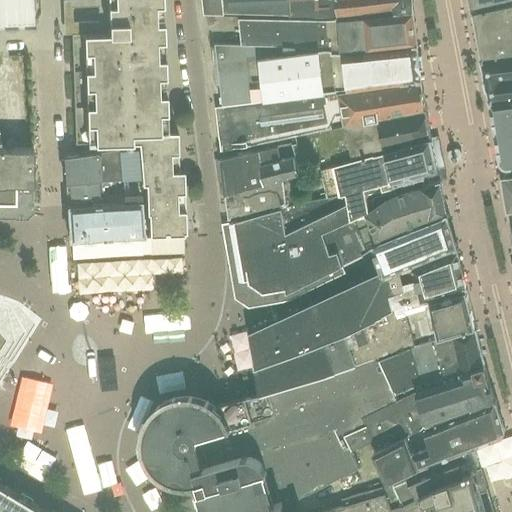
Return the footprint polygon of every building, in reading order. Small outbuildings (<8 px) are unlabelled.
[(0,0),(0,23),(6,24),(6,25),(12,25),(13,24),(22,24),(22,22),(35,22),(34,10),(36,10),(35,0),(0,0)] [(108,0),(108,4),(100,4),(100,21),(109,20),(109,31),(71,33),(72,40),(73,63),(73,75),(74,99),(75,112),(76,134),(76,143),(138,141),(139,147),(141,175),(142,183),(146,183),(147,212),(149,212),(149,234),(151,234),(151,232),(164,231),(164,234),(169,233),(169,231),(182,230),(182,233),(186,233),(186,229),(183,229),(183,211),(185,211),(185,209),(178,209),(177,192),(184,191),(184,189),(182,190),(181,172),(183,172),(183,169),(179,169),(172,170),(171,150),(176,150),(175,132),(177,132),(177,130),(168,131),(161,131),(160,111),(165,110),(164,95),(159,96),(158,75),(164,74),(163,59),(158,60),(157,39),(162,39),(162,24),(157,24),(156,3),(161,2),(161,0),(108,0)] [(204,0),(206,12),(291,15),(290,0),(204,0)] [(290,0),(291,15),(291,18),(337,20),(415,13),(414,0),(290,0)] [(511,0),(472,0),(475,9),(511,0)] [(511,1),(475,10),(478,31),(511,27),(511,1)] [(319,47),(332,49),(332,51),(338,50),(346,51),(419,43),(415,13),(337,20),(291,18),(291,19),(240,18),(243,43),(288,44),(319,47)] [(511,50),(511,27),(478,31),(483,54),(511,50)] [(423,79),(418,44),(342,53),(332,54),(332,51),(332,49),(319,47),(288,44),(243,43),(243,44),(216,43),(223,105),(265,100),(320,94),(339,91),(349,89),(423,79)] [(511,52),(483,56),(493,101),(511,98),(511,52)] [(222,151),(266,141),(296,135),(345,124),(346,126),(347,125),(428,109),(423,80),(339,92),(339,91),(320,94),(265,100),(223,105),(216,106),(222,151)] [(511,98),(493,101),(504,166),(511,164),(511,98)] [(292,143),(278,146),(280,158),(296,155),(300,172),(353,158),(433,136),(428,109),(347,125),(346,126),(345,124),(296,135),(298,143),(293,144),(292,143)] [(336,164),(321,168),(329,198),(337,196),(342,194),(347,193),(366,188),(367,195),(423,179),(440,174),(439,169),(433,141),(433,138),(386,151),(336,164)] [(33,147),(31,147),(0,146),(0,219),(22,219),(33,209),(33,147)] [(224,157),(222,157),(227,193),(283,178),(293,176),(301,174),(300,172),(296,155),(280,158),(278,146),(224,157)] [(120,147),(64,155),(70,235),(70,239),(143,233),(140,192),(123,193),(123,200),(110,201),(109,195),(98,196),(98,185),(108,185),(108,179),(122,177),(120,147)] [(283,178),(227,193),(230,217),(286,203),(299,199),(293,176),(283,178)] [(370,211),(366,213),(367,214),(377,244),(381,242),(380,239),(398,229),(448,212),(442,181),(392,196),(370,211)] [(301,204),(231,222),(241,279),(269,299),(289,296),(288,290),(292,289),(344,264),(339,251),(331,253),(324,232),(353,218),(370,210),(367,195),(366,188),(347,193),(342,194),(337,196),(329,198),(320,200),(302,205),(301,204)] [(353,218),(324,232),(331,253),(339,251),(344,264),(363,255),(374,247),(374,245),(377,244),(367,214),(366,213),(370,211),(370,210),(353,218)] [(377,244),(374,245),(374,247),(381,263),(385,273),(386,277),(413,266),(457,249),(456,247),(457,246),(456,243),(455,237),(450,222),(448,215),(381,242),(377,244)] [(413,266),(386,277),(396,307),(430,298),(467,287),(467,286),(458,248),(457,249),(413,266)] [(252,334),(250,335),(255,359),(255,360),(256,365),(339,334),(381,315),(380,314),(387,311),(396,307),(386,277),(385,273),(383,274),(381,275),(373,279),(362,284),(361,284),(359,285),(340,294),(339,294),(337,295),(338,295),(318,304),(315,305),(316,305),(296,314),(294,315),(274,324),(272,325),(252,334)] [(339,334),(256,365),(256,367),(261,391),(332,370),(379,355),(409,345),(440,337),(477,327),(468,289),(467,287),(430,298),(396,307),(387,311),(380,314),(381,315),(339,334)] [(400,392),(421,384),(485,364),(477,328),(439,339),(439,340),(411,348),(381,360),(394,390),(400,392)] [(360,468),(353,450),(346,435),(367,425),(364,417),(412,394),(424,390),(421,384),(400,392),(394,390),(381,360),(379,355),(332,370),(261,391),(246,395),(221,402),(222,403),(217,404),(215,402),(213,401),(209,398),(206,397),(203,396),(200,395),(197,394),(194,394),(189,393),(186,393),(183,393),(180,394),(177,395),(171,396),(168,398),(166,399),(163,401),(156,406),(154,408),(152,411),(150,413),(148,418),(146,421),(145,425),(144,429),(143,432),(143,438),(143,441),(143,444),(144,447),(145,453),(146,456),(148,460),(150,463),(152,466),(154,468),(156,471),(159,473),(162,476),(165,478),(168,479),(171,480),(175,482),(178,483),(182,483),(185,484),(188,484),(192,484),(196,483),(200,482),(202,489),(199,489),(205,511),(279,511),(278,507),(288,504),(360,468)] [(353,450),(355,449),(375,440),(376,442),(384,443),(410,431),(411,434),(426,427),(431,422),(471,408),(472,410),(497,400),(485,364),(421,384),(424,390),(412,394),(364,417),(367,425),(346,435),(353,450)] [(389,483),(395,480),(412,471),(466,450),(466,448),(504,435),(507,430),(497,400),(472,410),(471,408),(431,422),(426,427),(431,445),(414,451),(408,436),(375,452),(389,483)] [(511,477),(502,441),(483,446),(493,483),(511,478),(511,477)] [(352,504),(336,509),(324,511),(493,511),(484,483),(479,484),(474,468),(473,468),(467,452),(397,483),(395,480),(389,483),(390,484),(383,487),(382,486),(349,496),(352,504)] [(0,481),(0,511),(50,511),(47,510),(26,498),(16,491),(0,481)]
